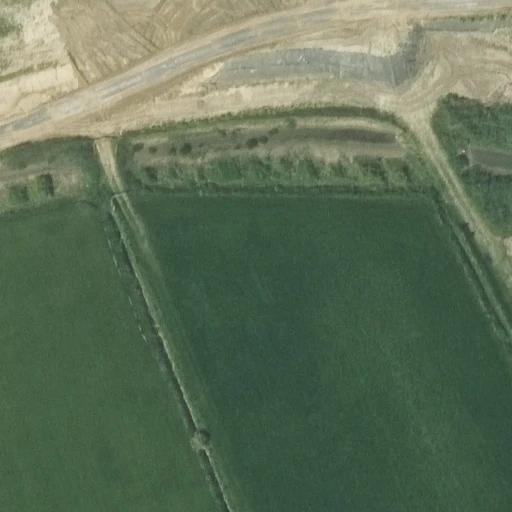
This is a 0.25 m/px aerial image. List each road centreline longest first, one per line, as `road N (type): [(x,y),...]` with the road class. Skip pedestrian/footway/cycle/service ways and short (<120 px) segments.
road 1 (track): [(47,41),(224,15),(511,5)]
road 2 (track): [(191,376),(68,57),(47,41),(0,42)]
